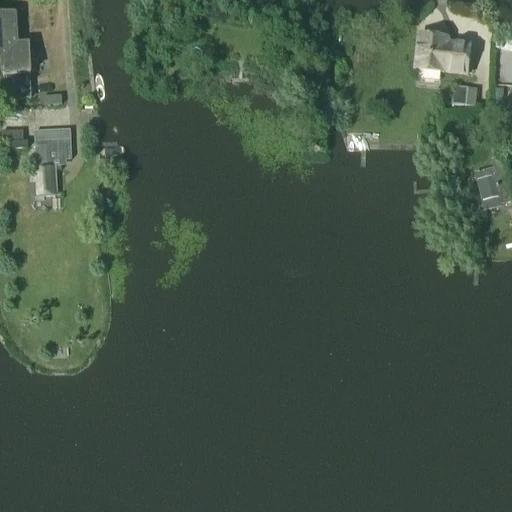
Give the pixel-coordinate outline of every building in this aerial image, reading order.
[(14,15),(0,16),(0,64),(2,64),(2,78),(4,78),(5,102),(30,100),(28,77),(31,77),(29,47),(16,47),(14,15)] [(467,76),(470,49),(446,46),(447,41),(419,38),(415,72),(443,75),(443,74),(467,76)] [(453,89),(451,107),(474,109),(476,92),(453,89)] [(70,133),(35,135),(38,198),(56,198),(55,173),(62,173),(62,168),(62,162),(71,162),(70,133)] [(8,143),(8,151),(26,150),(26,142),(8,143)] [(500,169),(498,163),(492,164),(493,171),(474,175),(476,184),(481,203),(484,213),(502,209),(502,207),(511,204),(511,201),(504,168),(500,169)]
